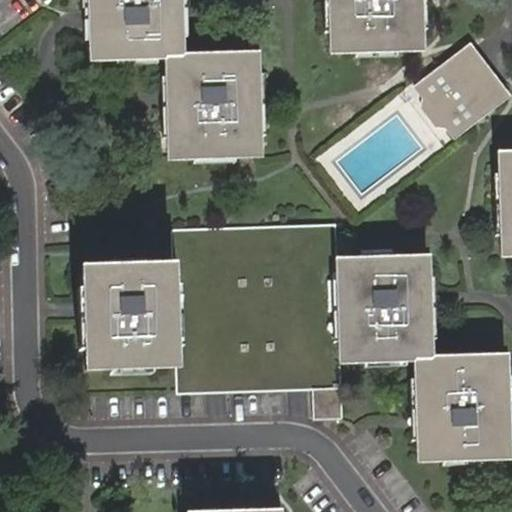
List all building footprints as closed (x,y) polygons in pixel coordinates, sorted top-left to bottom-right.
[(81,43),(89,42),(87,0),(80,0),(81,22),(81,43)] [(87,0),(89,42),(90,63),(113,62),(155,60),(165,60),(179,59),(178,38),(176,0),(87,0)] [(183,0),(176,0),(178,38),(185,38),(183,0)] [(329,37),(327,0),(320,0),(322,38),(329,37)] [(327,0),(329,37),(330,57),(356,57),(396,55),(422,54),(421,33),(419,0),(327,0)] [(419,88),(428,99),(424,109),(438,126),(449,126),(457,136),(510,95),(481,58),(472,46),(419,88)] [(396,55),(356,57),(357,63),(396,62),(396,55)] [(189,59),(179,59),(165,60),(166,79),(168,141),(168,162),(194,161),(234,159),(260,158),(259,137),(256,76),(256,56),(230,57),(189,59)] [(155,60),(113,62),(114,69),(155,67),(155,60)] [(263,76),(256,76),(259,137),(265,137),(263,76)] [(168,141),(166,79),(159,80),(159,100),(160,121),(160,141),(168,141)] [(495,176),(497,238),(498,260),(511,259),(511,157),(495,158),(495,176)] [(490,238),(497,238),(495,176),(488,177),(490,238)] [(356,257),(356,265),(397,264),(398,256),(356,257)] [(356,265),(332,266),(332,284),(335,345),(336,366),(359,365),(400,364),(410,364),(425,363),(424,343),(423,282),(422,262),(397,264),(356,265)] [(102,273),(143,271),(143,265),(102,266),(102,273)] [(169,290),(168,270),(143,271),(102,273),(78,273),(78,293),(79,352),(81,373),(105,372),(147,371),(171,370),(171,350),(169,290)] [(430,282),(423,282),(424,343),(432,342),(431,321),(431,300),(430,282)] [(72,353),(79,352),(78,293),(71,294),(71,308),(71,315),(72,353)] [(435,356),(435,363),(477,362),(477,354),(435,356)] [(435,363),(425,363),(410,364),(411,383),(413,444),(414,464),(438,463),(480,462),(503,461),(503,441),(501,380),(500,361),(477,362),(435,363)] [(146,378),(147,371),(105,372),(105,380),(146,378)] [(507,380),(501,380),(503,441),(509,442),(508,420),(507,380)] [(413,444),(411,383),(403,383),(405,443),(413,444)] [(338,423),(337,391),(305,392),(305,394),(307,424),(338,423)]
